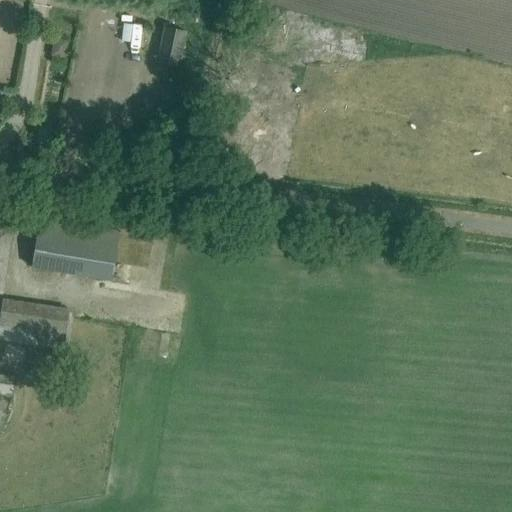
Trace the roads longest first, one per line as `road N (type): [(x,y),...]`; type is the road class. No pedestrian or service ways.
road 1 (residential): [(511,227),(0,163)]
road 2 (track): [(173,184),(233,0)]
